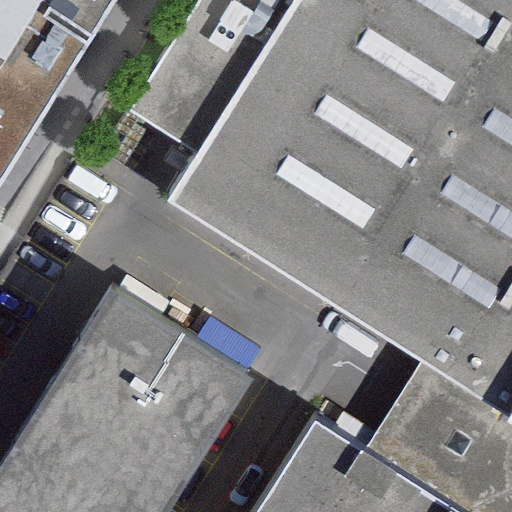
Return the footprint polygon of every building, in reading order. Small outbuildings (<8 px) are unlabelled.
[(0,0),(0,178),(99,22),(112,0),(0,0)] [(203,159),(176,202),(426,361),(511,415),(511,0),(201,0),(130,113),(203,159)] [(0,511),(160,511),(251,372),(121,289),(0,476),(0,511)] [(396,407),(365,454),(455,511),(511,511),(511,415),(426,361),(396,407)] [(319,426),(263,511),(455,511),(365,454),(319,426)]
